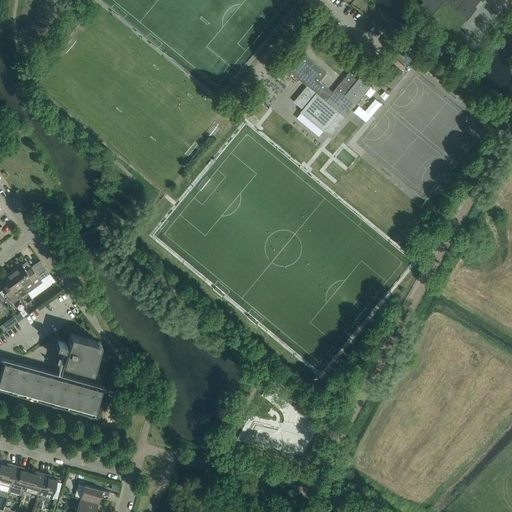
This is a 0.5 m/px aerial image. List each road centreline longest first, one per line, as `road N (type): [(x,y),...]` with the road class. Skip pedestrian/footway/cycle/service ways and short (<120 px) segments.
road 1 (unclassified): [(120,511),(130,476),(0,441)]
road 2 (unclassified): [(0,351),(73,297),(30,238)]
